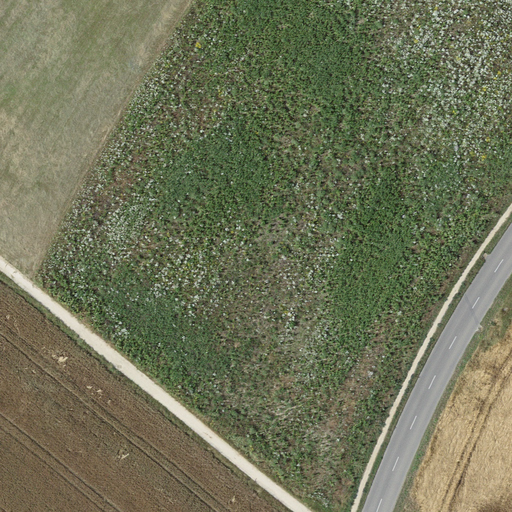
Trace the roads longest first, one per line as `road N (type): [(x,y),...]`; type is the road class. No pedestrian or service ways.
road 1 (track): [(303,511),(0,262)]
road 2 (unclassified): [(377,511),(427,391),(511,248)]
